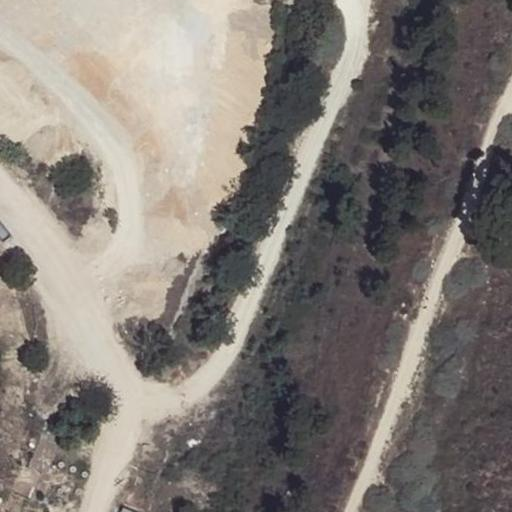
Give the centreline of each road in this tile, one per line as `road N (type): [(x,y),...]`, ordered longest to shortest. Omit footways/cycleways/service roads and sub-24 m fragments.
road 1 (track): [(349,0),(308,134),(231,332),(202,384),(144,399),(98,511)]
road 2 (track): [(352,511),(511,91)]
road 3 (track): [(144,399),(0,182)]
